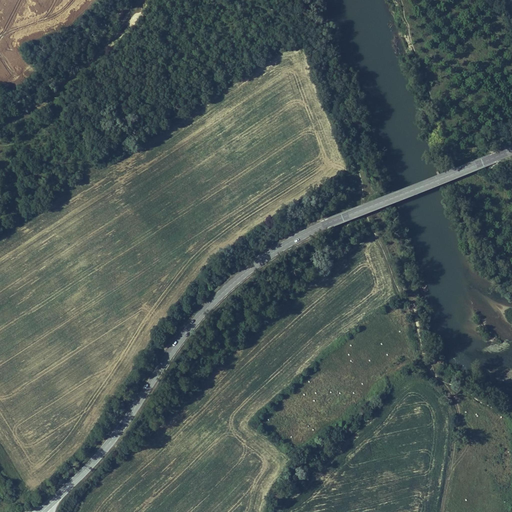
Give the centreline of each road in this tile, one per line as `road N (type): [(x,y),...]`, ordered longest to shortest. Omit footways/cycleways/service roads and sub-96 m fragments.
road 1 (tertiary): [(42,510),(105,448),(198,317),(254,265),(322,225),(511,150)]
road 2 (unclassified): [(425,363),(458,412),(442,511)]
